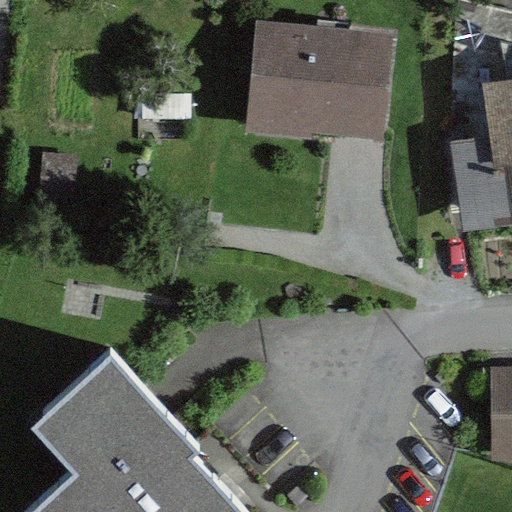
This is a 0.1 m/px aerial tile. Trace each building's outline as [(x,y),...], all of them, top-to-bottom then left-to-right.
[(456,0),(451,24),(451,98),(457,134),(450,136),(464,225),(511,217),(511,7),(478,0),(456,0)] [(312,123),(386,131),(397,27),(255,12),(244,124),(311,131),(312,123)] [(188,82),(131,83),(133,140),(189,139),(188,82)] [(74,196),(78,153),(42,149),(38,193),(74,196)] [(201,442),(114,346),(32,420),(74,467),(24,511),(250,511),(193,449),(201,442)] [(511,360),(489,361),(492,457),(511,456),(511,360)]
